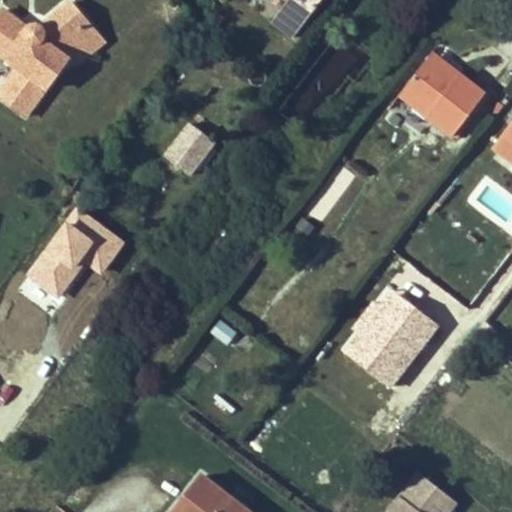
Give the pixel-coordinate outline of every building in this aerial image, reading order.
[(0,91),(0,96),(23,115),(66,58),(55,50),(88,21),(70,0),(66,0),(40,23),(36,22),(31,23),(27,25),(25,27),(2,11),(0,13),(0,55),(17,68),(0,91)] [(105,42),(88,21),(55,50),(66,58),(77,67),(105,42)] [(426,59),(453,79),(457,73),(431,53),(426,59)] [(398,95),(451,136),(484,94),(457,73),(453,79),(426,59),(398,95)] [(205,102),(179,135),(204,153),(229,120),(205,102)] [(221,319),(211,333),(229,347),(240,334),(221,319)] [(428,458),(386,511),(446,511),(447,511),(442,507),(448,499),(453,503),(466,488),(428,458)] [(248,511),(201,476),(184,496),(172,511),(248,511)] [(447,511),(453,503),(448,499),(442,507),(447,511)]
